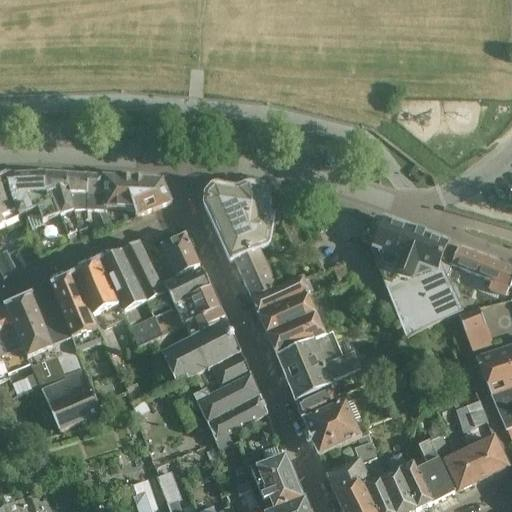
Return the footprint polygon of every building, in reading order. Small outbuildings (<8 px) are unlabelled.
[(32,175),(7,176),(7,177),(7,178),(19,221),(26,218),(37,213),(44,228),(61,222),(60,220),(51,197),(48,198),(46,176),(32,175)] [(67,178),(46,176),(48,198),(51,197),(60,220),(61,222),(71,247),(81,244),(74,214),(67,178)] [(0,229),(19,221),(7,178),(0,181),(0,229)] [(76,178),(67,178),(74,214),(81,244),(87,240),(85,234),(88,233),(87,232),(88,232),(85,224),(88,223),(87,215),(87,179),(76,178)] [(89,179),(87,179),(87,215),(88,223),(92,223),(91,215),(99,215),(106,233),(108,232),(112,230),(106,215),(106,214),(106,211),(106,198),(107,198),(107,192),(110,192),(110,180),(101,179),(101,180),(89,179)] [(107,198),(106,198),(106,211),(106,214),(122,213),(132,208),(131,204),(145,199),(138,182),(110,180),(110,192),(107,192),(107,198)] [(132,208),(122,213),(134,213),(137,220),(135,220),(136,221),(172,206),(162,184),(138,182),(145,199),(131,204),(132,208)] [(210,198),(208,207),(233,262),(259,250),(266,247),(269,226),(270,226),(270,222),(264,221),(267,199),(260,192),(249,191),(239,195),(215,191),(214,194),(210,198)] [(37,213),(26,218),(32,234),(44,228),(37,213)] [(282,225),(293,251),(309,244),(304,233),(310,231),(306,222),(300,224),(298,218),(282,225)] [(439,243),(384,221),(382,225),(381,230),(377,228),(373,238),(376,240),(374,243),(382,256),(388,258),(392,245),(405,250),(401,262),(429,257),(430,254),(434,257),(438,246),(439,243)] [(369,249),(405,341),(464,314),(447,279),(441,264),(446,250),(438,246),(434,257),(430,254),(429,257),(401,262),(405,250),(392,245),(388,258),(382,256),(374,243),(376,240),(373,238),(377,228),(381,230),(382,225),(373,222),(368,237),(366,237),(365,237),(364,237),(362,238),(362,240),(362,241),(362,244),(363,245),(365,246),(366,247),(369,249)] [(186,238),(162,249),(177,280),(201,269),(186,238)] [(140,245),(122,254),(146,305),(151,315),(170,307),(165,297),(140,245)] [(491,283),(489,290),(507,297),(511,284),(511,270),(448,245),(446,250),(441,264),(447,279),(452,268),(491,283)] [(259,250),(233,262),(251,303),(277,291),(259,250)] [(0,276),(3,282),(4,282),(17,274),(6,253),(0,256),(0,276)] [(122,254),(101,265),(127,324),(126,325),(132,336),(139,353),(156,345),(163,341),(162,340),(160,332),(155,321),(156,321),(155,319),(143,325),(136,310),(146,305),(122,254)] [(101,264),(76,277),(94,320),(102,340),(104,345),(116,373),(123,369),(118,358),(122,356),(115,339),(112,331),(126,325),(127,324),(101,265),(101,264)] [(202,273),(165,292),(170,302),(174,309),(211,291),(202,273)] [(76,277),(52,290),(72,343),(73,344),(78,356),(104,345),(102,340),(94,320),(76,277)] [(251,303),(259,321),(308,297),(308,298),(310,297),(303,281),(289,287),(277,292),(277,291),(251,303)] [(51,291),(34,299),(51,347),(52,349),(62,346),(72,343),(52,290),(51,290),(51,291)] [(156,321),(155,321),(160,332),(162,340),(170,336),(170,337),(184,330),(185,330),(186,329),(220,312),(211,291),(212,291),(211,291),(174,309),(178,318),(166,325),(163,318),(156,321)] [(259,321),(277,360),(326,338),(308,298),(308,297),(259,321)] [(33,299),(6,311),(23,351),(23,353),(28,362),(30,369),(58,436),(103,417),(96,400),(78,356),(73,344),(72,343),(62,346),(52,349),(51,347),(34,299),(33,299)] [(5,312),(0,313),(0,355),(2,361),(4,365),(9,378),(30,369),(28,362),(23,353),(23,351),(6,311),(4,311),(5,312)] [(186,329),(185,330),(191,341),(191,342),(225,325),(225,324),(226,323),(220,312),(186,329)] [(473,354),(493,346),(486,327),(477,312),(459,320),(473,354)] [(163,341),(156,345),(162,356),(161,357),(176,386),(187,380),(189,383),(196,380),(201,390),(205,388),(210,398),(252,378),(251,376),(250,376),(241,357),(242,357),(240,354),(239,354),(226,326),(225,325),(191,342),(191,341),(176,349),(170,337),(170,336),(162,340),(163,341)] [(297,407),(297,409),(333,395),(331,391),(334,390),(332,385),(361,373),(354,355),(343,360),(333,335),(326,338),(277,360),(278,361),(294,403),(297,407)] [(496,353),(475,360),(505,434),(511,431),(511,347),(496,353)] [(0,386),(11,382),(9,378),(4,365),(2,361),(0,355),(0,386)] [(201,390),(192,395),(216,445),(267,417),(252,378),(210,398),(205,388),(201,390)] [(387,386),(391,393),(406,387),(403,379),(387,386)] [(297,409),(305,425),(349,405),(349,404),(348,405),(344,395),(335,399),(333,395),(297,409)] [(106,396),(96,400),(103,417),(113,413),(106,396)] [(305,425),(319,460),(363,441),(354,422),(360,420),(352,403),(349,404),(349,405),(305,425)] [(455,413),(463,436),(489,424),(480,403),(455,413)] [(427,432),(432,443),(444,439),(444,438),(446,437),(441,425),(427,432)] [(509,471),(508,468),(494,440),(479,448),(477,445),(468,449),(469,452),(484,482),(509,471)] [(417,473),(432,507),(434,506),(456,495),(455,494),(454,495),(439,462),(438,463),(436,457),(431,445),(430,443),(418,449),(428,468),(417,473)] [(377,461),(376,462),(372,445),(354,452),(358,464),(326,478),(335,498),(341,511),(374,511),(362,487),(370,483),(363,468),(378,462),(377,461)] [(256,471),(251,472),(261,499),(262,499),(266,496),(269,502),(280,497),(286,510),(305,503),(305,501),(303,502),(286,458),(281,447),(263,454),(267,466),(256,471)] [(484,482),(469,452),(468,449),(469,452),(444,464),(459,494),(484,482)] [(378,462),(363,468),(370,483),(362,487),(374,511),(416,511),(399,474),(385,480),(378,462)] [(399,474),(416,511),(421,511),(432,507),(417,473),(414,467),(399,474)] [(158,511),(147,483),(132,489),(136,499),(133,501),(134,505),(136,511),(158,511)] [(246,486),(234,490),(238,500),(243,498),(242,498),(252,494),(249,486),(246,487),(246,486)] [(71,487),(52,492),(57,509),(76,503),(71,487)] [(132,489),(119,494),(124,509),(134,505),(133,501),(136,499),(132,489)] [(259,511),(252,494),(242,498),(243,498),(248,511),(259,511)] [(7,507),(0,509),(0,511),(49,511),(46,503),(40,505),(36,496),(7,507)] [(266,496),(262,499),(264,504),(266,511),(308,511),(305,503),(286,510),(280,497),(269,502),(266,496)] [(181,511),(178,503),(166,508),(168,511),(181,511)]
